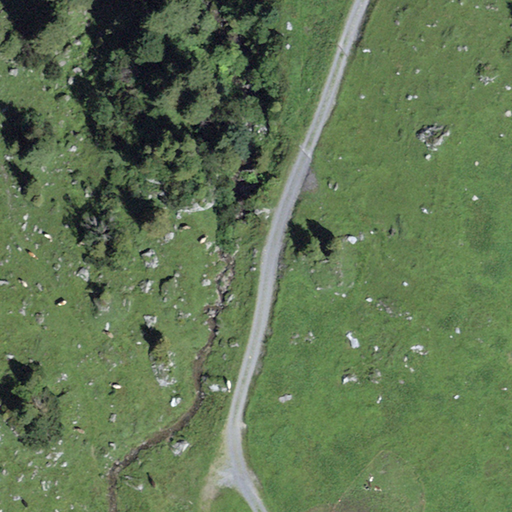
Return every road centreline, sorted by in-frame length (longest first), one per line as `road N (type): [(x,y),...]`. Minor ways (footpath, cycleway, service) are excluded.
road 1 (track): [(236,456),(270,257),(301,159)]
road 2 (track): [(301,159),(362,0)]
